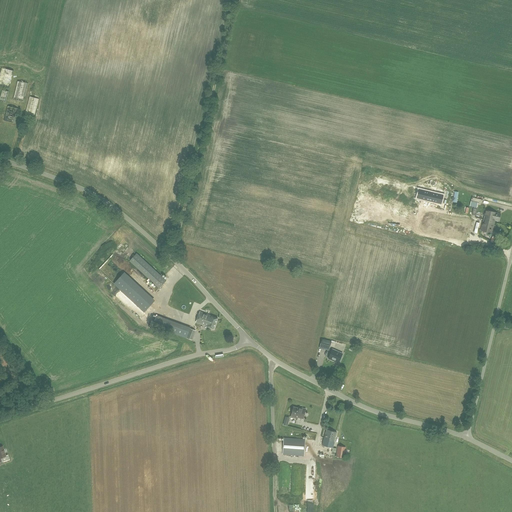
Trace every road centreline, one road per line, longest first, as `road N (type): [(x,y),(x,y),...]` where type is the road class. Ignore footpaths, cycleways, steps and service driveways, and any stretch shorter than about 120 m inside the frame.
road 1 (unclassified): [(247,339),(112,206),(0,159)]
road 2 (track): [(233,0),(171,257)]
road 3 (unclassified): [(0,418),(247,339)]
road 4 (unclassified): [(465,438),(359,405),(247,339)]
road 5 (unclassified): [(465,438),(511,252)]
